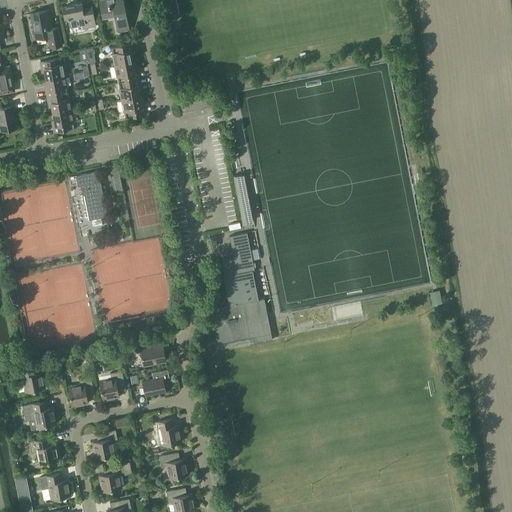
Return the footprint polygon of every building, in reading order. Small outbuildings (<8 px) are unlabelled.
[(99,0),(102,16),(114,14),(118,31),(129,29),(126,9),(124,9),(122,0),(99,0)] [(62,6),(65,17),(68,17),(70,25),(81,23),(82,28),(96,25),(93,11),(84,13),(82,3),(62,6)] [(31,13),(36,38),(48,36),(50,47),(62,45),(58,27),(51,28),(48,10),(31,13)] [(111,47),(115,64),(133,61),(133,60),(131,50),(134,49),(132,42),(111,47)] [(94,54),(87,55),(89,63),(90,62),(95,61),(94,54)] [(0,92),(14,90),(9,66),(2,68),(0,57),(0,92)] [(45,71),(46,78),(65,74),(62,60),(61,57),(42,60),(40,61),(42,67),(42,72),(45,71)] [(115,64),(118,82),(139,78),(138,72),(136,72),(133,61),(115,64)] [(46,90),(47,96),(68,92),(65,74),(46,78),(49,89),(46,90)] [(118,82),(122,99),(140,96),(138,85),(141,84),(139,78),(118,82)] [(51,102),(53,113),(72,109),(68,92),(47,96),(49,102),(51,102)] [(140,96),(122,99),(125,117),(146,113),(145,107),(143,107),(140,96)] [(0,101),(0,124),(1,130),(17,127),(13,106),(2,108),(1,101),(0,101)] [(72,109),(53,113),(55,124),(53,125),(54,131),(75,127),(72,109)] [(110,165),(111,172),(120,171),(119,163),(110,165)] [(99,171),(76,175),(78,185),(81,185),(83,195),(84,194),(89,219),(101,217),(103,224),(106,224),(109,223),(103,190),(102,188),(101,182),(100,179),(99,171)] [(120,171),(111,172),(115,191),(124,190),(120,171)] [(235,175),(234,175),(243,224),(245,223),(254,221),(244,173),(236,175),(235,175)] [(234,257),(222,259),(225,275),(223,275),(229,305),(211,308),(218,344),(253,337),(254,343),(273,339),(264,298),(259,299),(253,270),(255,270),(247,232),(230,235),(234,257)] [(434,292),(430,293),(432,304),(442,302),(440,291),(438,292),(434,292)] [(156,345),(141,349),(144,364),(166,360),(163,348),(169,346),(167,334),(155,337),(156,345)] [(16,368),(18,380),(23,379),(25,391),(28,390),(29,393),(35,391),(34,389),(45,387),(42,371),(37,372),(35,365),(16,368)] [(152,372),(153,378),(143,380),(146,394),(166,391),(164,381),(170,380),(168,369),(152,372)] [(110,372),(111,377),(100,379),(104,399),(119,396),(118,390),(126,389),(122,370),(110,372)] [(87,397),(95,395),(91,376),(79,378),(80,383),(68,386),(72,405),(88,402),(87,397)] [(46,424),(56,422),(53,406),(48,407),(47,400),(22,405),(26,420),(36,418),(37,426),(40,426),(40,428),(46,427),(46,424)] [(153,422),(155,434),(160,433),(162,444),(182,440),(178,424),(173,425),(172,418),(153,422)] [(96,433),(98,440),(93,441),(96,457),(115,453),(113,442),(118,441),(116,429),(96,433)] [(49,464),(49,461),(59,459),(56,443),(51,444),(49,437),(30,441),(32,452),(37,451),(40,463),(42,463),(43,465),(49,464)] [(159,455),(161,467),(167,466),(169,478),(188,474),(185,458),(180,459),(179,451),(159,455)] [(99,475),(102,491),(122,487),(120,475),(124,474),(132,473),(130,461),(122,462),(103,466),(104,474),(99,475)] [(42,476),(44,488),(49,487),(51,498),(54,498),(54,500),(61,499),(60,497),(71,494),(67,478),(62,479),(61,472),(42,476)] [(166,490),(169,502),(173,501),(175,511),(181,511),(195,509),(192,493),(187,494),(185,487),(166,490)] [(110,502),(111,509),(106,510),(106,511),(126,511),(127,511),(132,510),(129,498),(110,502)]
